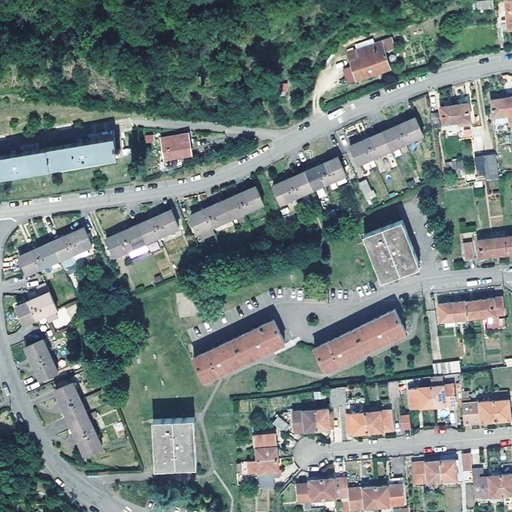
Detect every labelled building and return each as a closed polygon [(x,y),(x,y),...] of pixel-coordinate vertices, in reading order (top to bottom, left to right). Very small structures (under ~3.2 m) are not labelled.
[(493,10),(492,0),(488,0),(476,0),(476,10),(493,10)] [(350,60),(357,80),(390,67),(384,51),(396,47),(392,37),(356,50),(359,57),(350,60)] [(359,57),(356,50),(347,53),(350,60),(359,57)] [(494,116),(508,114),(505,96),(491,99),(494,116)] [(469,102),(455,103),(457,121),(471,119),(469,102)] [(457,121),(455,103),(441,106),(443,123),(445,123),(457,121)] [(495,124),(509,122),(508,114),(494,116),(495,124)] [(359,163),(405,142),(407,141),(423,134),(415,116),(409,118),(392,126),(378,133),(361,140),(351,145),(359,163)] [(470,137),(469,126),(461,127),(462,138),(470,137)] [(153,134),(144,135),(145,143),(154,143),(153,134)] [(161,140),(164,156),(192,152),(189,135),(161,140)] [(114,136),(0,155),(0,175),(118,156),(117,151),(120,151),(119,147),(116,148),(114,136)] [(497,152),(495,153),(487,153),(480,154),(476,155),(479,178),(491,177),(500,175),(497,152)] [(326,183),(327,182),(346,173),(338,156),(333,158),(325,162),(318,165),(306,171),(300,173),(293,176),(283,180),(273,185),(281,203),(295,197),(298,195),(314,188),(326,183)] [(467,160),(469,175),(475,174),(474,159),(467,160)] [(463,171),(463,161),(444,161),(445,172),(463,171)] [(367,180),(359,183),(365,194),(372,191),(367,180)] [(199,231),(244,211),(264,202),(256,185),(247,189),(232,196),(223,200),(216,203),(197,211),(192,214),(199,231)] [(114,255),(179,226),(172,209),(164,213),(149,219),(131,227),(114,234),(107,237),(114,255)] [(365,234),(382,280),(420,266),(421,263),(403,220),(365,234)] [(27,273),(92,244),(84,227),(78,229),(61,237),(43,245),(30,251),(20,255),(27,273)] [(479,239),(481,255),(488,255),(495,255),(502,254),(509,253),(511,252),(511,234),(506,236),(493,238),(479,239)] [(466,243),(469,256),(474,255),(473,242),(466,243)] [(130,257),(159,249),(157,243),(129,251),(130,257)] [(24,322),(44,314),(48,321),(60,316),(57,308),(56,308),(49,291),(46,285),(33,290),(36,296),(30,299),(16,306),(24,322)] [(480,299),(482,315),(505,313),(502,296),(487,298),(480,299)] [(475,299),(466,301),(468,317),(482,315),(480,299),(475,299)] [(454,302),(455,318),(468,317),(466,301),(459,301),(454,302)] [(441,320),(455,318),(454,302),(446,302),(440,303),(441,320)] [(395,309),(315,347),(326,370),(406,331),(395,309)] [(274,319),(194,357),(205,380),(286,342),(274,319)] [(26,346),(34,366),(44,386),(61,378),(49,352),(43,339),(26,346)] [(460,372),(459,361),(433,363),(434,374),(460,372)] [(442,376),(432,377),(433,385),(443,384),(442,376)] [(398,379),(389,381),(390,395),(399,394),(398,379)] [(80,445),(85,455),(102,447),(96,433),(87,413),(82,400),(73,382),(56,389),(59,397),(61,402),(66,413),(70,422),(73,429),(75,435),(80,445)] [(431,386),(434,406),(456,404),(453,385),(431,386)] [(345,386),(337,387),(338,405),(347,404),(345,386)] [(410,408),(434,406),(431,386),(409,388),(410,408)] [(337,387),(330,388),(331,405),(338,405),(337,387)] [(508,399),(493,400),(496,420),(511,418),(511,410),(510,411),(508,399)] [(496,420),(493,400),(462,402),(464,423),(496,420)] [(297,431),(318,429),(317,409),(295,411),(297,431)] [(317,409),(318,429),(334,427),(333,412),(329,412),(328,409),(317,409)] [(366,412),(368,432),(393,429),(391,410),(366,412)] [(349,433),(368,432),(366,412),(349,413),(349,433)] [(401,414),(403,428),(411,428),(410,413),(401,414)] [(279,416),(274,421),(288,433),(292,428),(279,416)] [(152,418),(155,468),(196,467),(194,418),(152,418)] [(259,472),(260,489),(274,487),(274,477),(279,477),(278,458),(275,433),(257,434),(258,459),(247,460),(248,473),(259,472)] [(465,471),(473,469),(471,453),(463,454),(465,471)] [(414,462),(416,482),(458,479),(457,467),(460,467),(459,458),(414,462)] [(473,469),(476,496),(511,492),(511,473),(485,476),(484,468),(473,469)] [(298,484),(300,501),(324,498),(348,496),(347,488),(346,477),(323,478),(311,479),(311,483),(298,484)] [(348,496),(350,508),(378,505),(404,503),(402,477),(389,478),(390,482),(388,482),(387,485),(376,485),(347,488),(348,496)]
